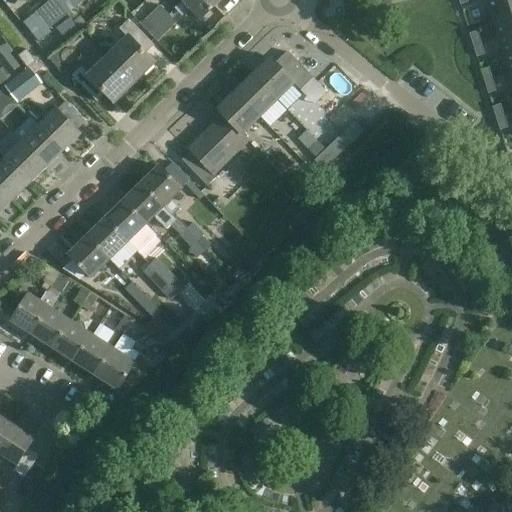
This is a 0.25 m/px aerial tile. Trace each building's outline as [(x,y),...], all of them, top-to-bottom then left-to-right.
[(50,0),(36,13),(23,23),(39,43),(51,33),(49,30),(68,15),(56,0),(50,0)] [(56,0),(68,15),(86,0),(56,0)] [(222,1),(221,0),(184,0),(183,2),(201,21),(222,1)] [(511,0),(487,0),(493,17),(511,10),(511,0)] [(153,30),(169,15),(160,5),(142,23),(150,33),(153,30)] [(511,10),(493,17),(499,36),(511,32),(511,10)] [(153,30),(170,47),(185,32),(169,15),(153,30)] [(109,58),(134,83),(154,63),(146,54),(154,46),(129,20),(119,29),(129,39),(109,58)] [(470,34),(473,46),(481,44),(477,32),(470,34)] [(511,32),(499,36),(505,55),(511,53),(511,32)] [(0,86),(11,77),(9,75),(20,67),(10,54),(13,51),(7,44),(4,46),(3,45),(0,47),(0,64),(3,68),(0,70),(0,86)] [(481,44),(473,46),(477,58),(485,55),(481,44)] [(36,62),(27,50),(18,57),(27,69),(36,62)] [(271,60),(253,77),(277,101),(294,84),(301,91),(313,79),(289,54),(276,66),(271,60)] [(105,93),(114,102),(134,83),(109,58),(90,76),(81,67),(71,77),(96,102),(105,93)] [(3,90),(11,98),(38,78),(30,68),(3,90)] [(481,71),(485,83),(493,80),(489,68),(481,71)] [(236,94),(260,118),(277,101),(253,77),(236,94)] [(493,80),(485,83),(488,94),(496,92),(493,80)] [(0,106),(11,98),(3,90),(0,91),(0,106)] [(242,135),(260,118),(236,94),(219,111),(225,116),(242,135)] [(80,132),(86,126),(64,104),(58,110),(57,109),(39,126),(64,152),(82,134),(80,132)] [(496,119),(504,117),(501,105),(493,108),(496,119)] [(241,136),(242,135),(225,116),(190,150),(193,153),(183,162),(207,187),(217,177),(214,174),(247,142),(241,136)] [(508,128),(504,117),(496,119),(500,131),(508,128)] [(22,143),(47,168),(64,152),(39,126),(39,127),(30,118),(15,134),(23,142),(22,143)] [(313,147),(330,164),(353,142),(344,133),(326,150),(318,142),(313,147)] [(47,168),(22,143),(5,159),(30,185),(47,168)] [(315,161),(324,171),(330,164),(313,147),(308,152),(316,160),(315,161)] [(0,164),(0,190),(12,203),(30,185),(5,159),(0,164)] [(142,184),(173,215),(180,208),(172,200),(183,190),(182,189),(190,181),(173,162),(164,170),(160,167),(142,184)] [(290,184),(302,196),(313,184),(302,172),(290,184)] [(155,217),(167,230),(176,220),(172,216),(173,215),(142,184),(124,202),(147,225),(155,217)] [(0,214),(12,203),(0,190),(0,214)] [(105,220),(128,243),(147,225),(124,202),(105,220)] [(87,238),(110,261),(128,243),(105,220),(87,238)] [(187,230),(198,241),(205,235),(193,224),(187,230)] [(198,241),(187,230),(179,238),(191,249),(198,241)] [(62,270),(80,282),(86,274),(91,279),(110,261),(87,238),(69,256),(72,260),(62,270)] [(175,291),(178,294),(185,288),(157,259),(150,266),(175,292),(175,291)] [(175,292),(150,266),(143,273),(168,298),(175,292)] [(11,322),(33,336),(50,309),(51,310),(59,296),(60,297),(70,280),(61,275),(53,288),(52,288),(48,293),(46,292),(40,302),(28,295),(11,322)] [(161,312),(132,283),(125,290),(154,320),(161,312)] [(82,307),(90,294),(82,288),(73,302),(82,307)] [(90,294),(82,307),(89,312),(98,299),(90,294)] [(33,336),(55,349),(72,323),(51,310),(50,309),(33,336)] [(116,330),(124,335),(133,321),(120,313),(115,321),(120,324),(116,330)] [(133,321),(124,335),(132,340),(140,326),(133,321)] [(55,349),(76,363),(93,336),(72,323),(55,349)] [(76,363),(98,377),(114,350),(93,336),(76,363)] [(123,385),(132,391),(147,376),(146,371),(114,350),(98,377),(119,391),(123,385)] [(0,448),(14,426),(0,417),(0,448)] [(13,471),(24,478),(39,455),(29,449),(35,440),(14,426),(0,448),(0,454),(17,465),(13,471)]
